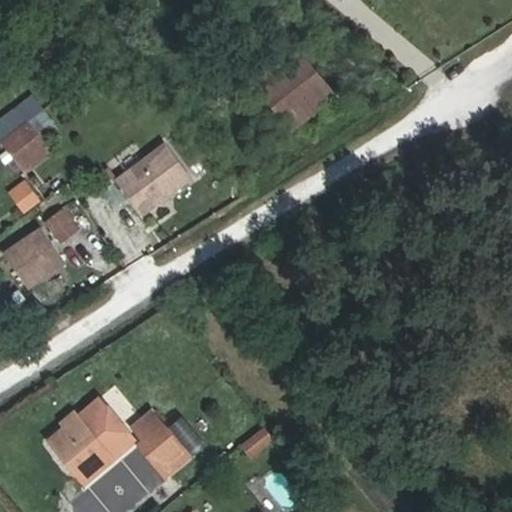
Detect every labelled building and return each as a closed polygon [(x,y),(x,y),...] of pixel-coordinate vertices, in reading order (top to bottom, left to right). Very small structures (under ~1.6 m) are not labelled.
[(70,69),(49,40),(36,48),(58,78),(70,69)] [(274,104),(315,72),(296,48),(256,80),(274,104)] [(293,127),(334,95),(315,72),(274,104),(293,127)] [(23,170),(50,149),(28,122),(1,142),(23,170)] [(142,214),(192,177),(166,143),(117,180),(142,214)] [(26,210),(38,200),(26,183),(13,193),(26,210)] [(77,229),(62,209),(46,220),(62,241),(77,229)] [(28,287),(66,262),(42,227),(4,253),(28,287)] [(0,348),(17,337),(8,324),(0,329),(0,348)] [(84,483),(136,440),(100,397),(78,416),(75,412),(62,422),(66,426),(49,440),(84,483)] [(183,420),(174,427),(193,451),(203,443),(183,420)] [(240,443),(251,459),(277,441),(266,425),(240,443)]
